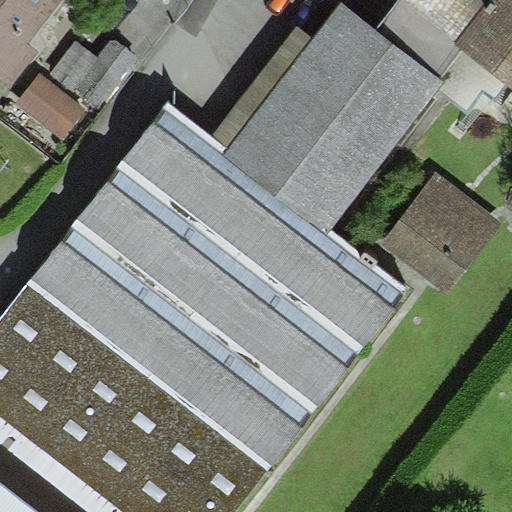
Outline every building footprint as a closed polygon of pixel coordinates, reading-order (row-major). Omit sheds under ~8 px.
[(66,0),(0,0),(0,63),(11,73),(66,0)] [(432,0),(469,29),(487,6),(491,0),(432,0)] [(511,0),(491,0),(487,6),(511,24),(511,0)] [(171,112),(0,326),(0,399),(142,511),(222,511),(400,288),(317,222),(431,79),(343,9),(227,155),(171,112)] [(77,138),(121,69),(90,49),(67,85),(47,72),(26,105),(77,138)] [(439,187),(392,249),(440,285),(487,224),(439,187)] [(33,511),(0,486),(0,511),(33,511)]
